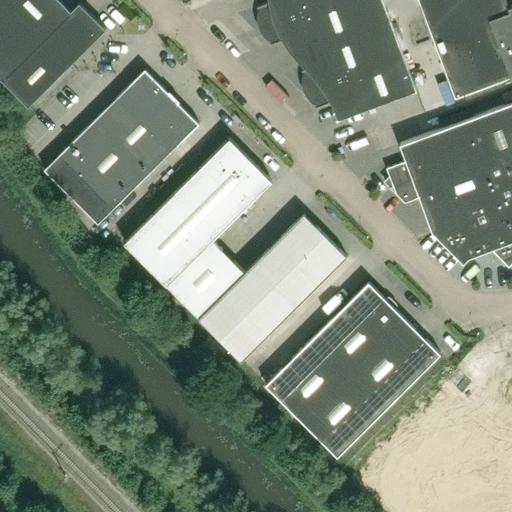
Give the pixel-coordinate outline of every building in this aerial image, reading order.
[(72,12),(60,0),(0,0),(0,77),(29,106),(106,28),(81,3),(72,12)] [(383,0),(271,0),(272,1),(257,6),(257,8),(259,7),(260,8),(258,11),(257,15),(257,19),(258,23),(259,27),(261,31),(263,35),(266,38),(269,40),(272,42),(271,43),(271,44),(290,37),(302,71),(304,70),(304,71),(303,75),(302,79),(302,82),(303,86),(304,91),(306,95),(308,98),(311,101),(314,103),(317,105),(317,106),(316,107),(316,108),(331,102),(337,119),(417,90),(383,0)] [(511,9),(511,10),(506,0),(419,0),(455,97),(511,76),(511,9)] [(99,223),(199,123),(145,68),(45,168),(99,223)] [(511,101),(400,143),(407,161),(403,162),(387,168),(390,176),(394,185),(388,187),(389,188),(394,186),(396,193),(405,202),(416,198),(420,196),(433,231),(464,262),(477,248),(488,245),(491,248),(490,248),(509,267),(511,263),(511,101)] [(272,180),(261,168),(230,137),(124,242),(167,285),(168,284),(213,239),(272,180)] [(347,255),(304,213),(245,272),(200,317),(199,317),(242,360),(347,255)] [(200,317),(245,272),(213,239),(168,284),(200,317)] [(338,456),(441,353),(412,324),(369,281),(348,302),(266,384),(338,456)] [(344,467),(374,497),(452,419),(511,396),(511,387),(500,356),(429,383),(344,467)] [(511,511),(511,469),(489,478),(454,511),(511,511)]
